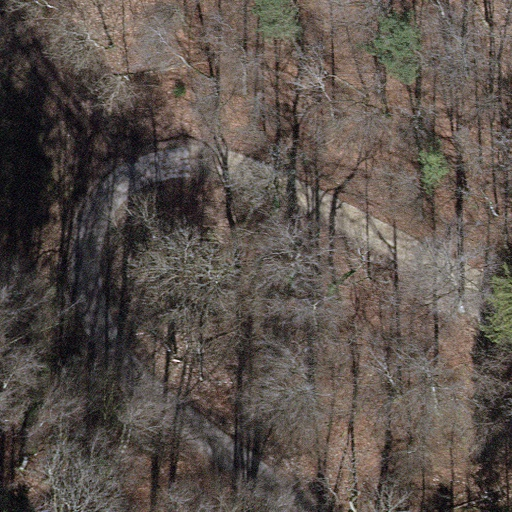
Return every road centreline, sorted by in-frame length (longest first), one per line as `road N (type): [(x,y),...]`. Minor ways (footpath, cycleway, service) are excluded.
road 1 (track): [(200,152),(126,168),(90,215),(80,281),(105,346),(148,400),(300,511)]
road 2 (track): [(200,152),(511,304)]
road 3 (track): [(126,168),(8,0)]
